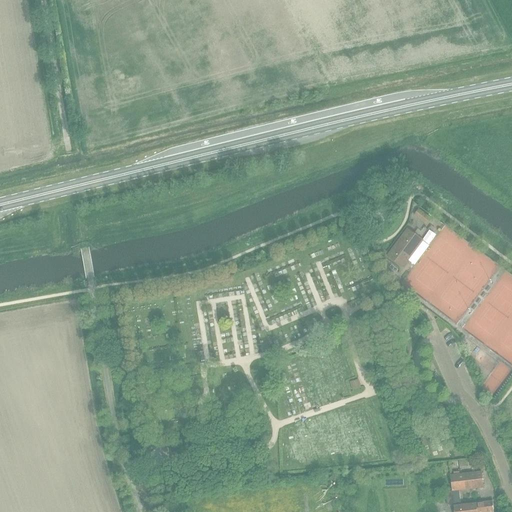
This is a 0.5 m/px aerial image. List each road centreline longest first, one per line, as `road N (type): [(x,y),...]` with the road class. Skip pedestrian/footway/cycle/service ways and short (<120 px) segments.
road 1 (primary): [(0,203),(511,84)]
road 2 (unclassified): [(138,511),(112,416),(82,231)]
road 3 (residential): [(511,489),(434,339)]
road 4 (unclassified): [(66,146),(41,0)]
